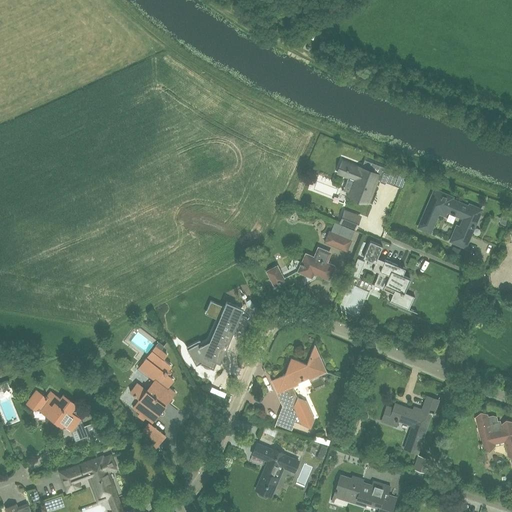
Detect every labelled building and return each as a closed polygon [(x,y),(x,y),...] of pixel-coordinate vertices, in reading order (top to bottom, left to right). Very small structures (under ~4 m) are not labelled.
[(342,161),(338,172),(344,174),(355,178),(349,195),(367,202),(376,178),(394,184),(398,172),(384,167),(371,162),(368,170),(360,167),(359,168),(347,163),(342,161)] [(474,225),(481,210),(469,205),(469,206),(451,198),(452,197),(434,189),(418,227),(429,232),(432,225),(438,212),(444,214),(446,210),(451,212),(450,213),(454,215),(454,214),(463,218),(459,228),(457,226),(451,241),(465,247),(474,225)] [(340,223),(352,228),(355,229),(360,217),(351,213),(345,211),(340,223)] [(351,240),(338,235),(329,231),(324,242),(347,252),(351,240)] [(405,269),(405,268),(385,260),(377,257),(382,246),(370,241),(363,257),(376,262),(372,270),(388,277),(383,290),(393,294),(390,301),(408,309),(414,297),(415,297),(404,292),(405,291),(404,291),(409,280),(410,279),(403,275),(405,269)] [(302,266),(300,273),(310,277),(312,273),(329,280),(335,266),(324,261),(328,252),(318,247),(314,257),(305,253),(300,266),(302,266)] [(358,258),(351,275),(358,278),(365,261),(358,258)] [(277,266),(266,271),(274,286),(285,281),(277,266)] [(353,284),(342,309),(360,317),(370,292),(353,284)] [(188,349),(187,347),(186,347),(196,365),(197,365),(196,364),(200,362),(201,363),(201,364),(214,369),(217,362),(223,347),(220,345),(224,336),(227,337),(238,312),(224,307),(210,341),(209,341),(199,347),(198,344),(188,349)] [(288,373),(283,375),(284,377),(272,383),(277,394),(278,393),(285,408),(283,408),(280,416),(279,415),(279,416),(311,428),(314,420),(306,401),(297,398),(292,387),(295,386),(297,381),(307,377),(312,379),(326,372),(317,350),(313,349),(307,364),(295,360),(290,362),(287,369),(288,373)] [(160,415),(161,415),(163,416),(165,415),(165,413),(164,411),(163,410),(176,393),(168,387),(174,380),(169,376),(172,373),(169,370),(172,367),(164,360),(167,356),(161,351),(152,362),(147,359),(140,368),(155,380),(134,408),(140,413),(139,415),(140,418),(142,419),(145,419),(147,417),(154,422),(160,415)] [(63,395),(60,399),(50,392),(47,397),(46,396),(45,396),(40,392),(39,393),(36,391),(26,404),(35,410),(38,406),(46,413),(46,421),(54,427),(58,421),(72,431),(80,420),(79,419),(79,418),(79,417),(79,416),(79,415),(79,414),(78,413),(77,413),(77,412),(76,412),(75,412),(74,412),(73,412),(72,413),(71,414),(71,413),(77,405),(63,395)] [(434,414),(438,402),(427,398),(422,411),(415,408),(414,412),(396,406),(395,409),(388,407),(383,422),(394,426),(396,421),(398,422),(398,420),(414,425),(406,449),(417,452),(430,413),(434,414)] [(493,415),(488,416),(488,415),(480,413),(475,417),(482,449),(490,451),(495,447),(494,444),(504,442),(507,457),(511,458),(511,422),(506,420),(501,425),(500,421),(498,421),(497,416),(493,415)] [(89,443),(102,438),(93,423),(84,427),(89,443)] [(152,424),(146,433),(156,441),(153,445),(158,448),(161,444),(151,437),(158,428),(152,424)] [(256,490),(259,492),(258,493),(259,495),(266,498),(268,497),(269,495),(272,497),(279,478),(274,476),(278,465),(294,471),(298,461),(283,455),(283,453),(273,449),(272,450),(257,444),(253,454),(269,461),(256,490)] [(326,460),(330,447),(324,445),(320,458),(326,460)] [(103,499),(111,496),(113,496),(116,503),(118,502),(106,470),(114,467),(110,457),(103,459),(102,457),(60,473),(67,492),(79,487),(77,481),(88,477),(94,491),(99,489),(103,499)] [(371,487),(363,484),(356,482),(356,480),(340,475),(334,495),(349,500),(348,502),(355,504),(357,499),(372,504),(371,506),(379,508),(377,511),(391,511),(396,498),(387,495),(390,486),(373,481),(371,487)] [(37,490),(29,492),(33,503),(41,500),(37,490)]
